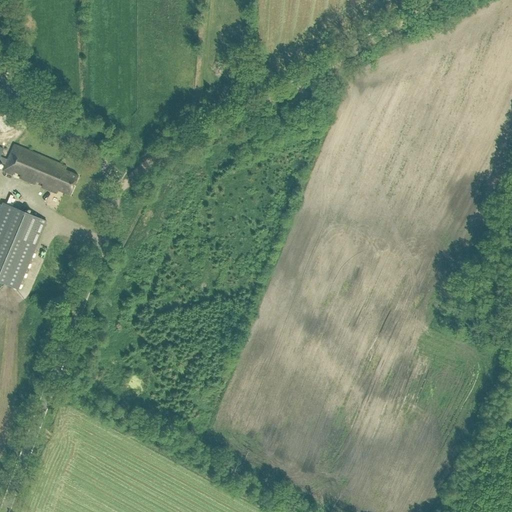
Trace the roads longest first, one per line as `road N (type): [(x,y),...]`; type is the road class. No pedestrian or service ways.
road 1 (tertiary): [(3,511),(115,194),(97,156),(0,81)]
road 2 (track): [(439,0),(165,151),(115,194)]
